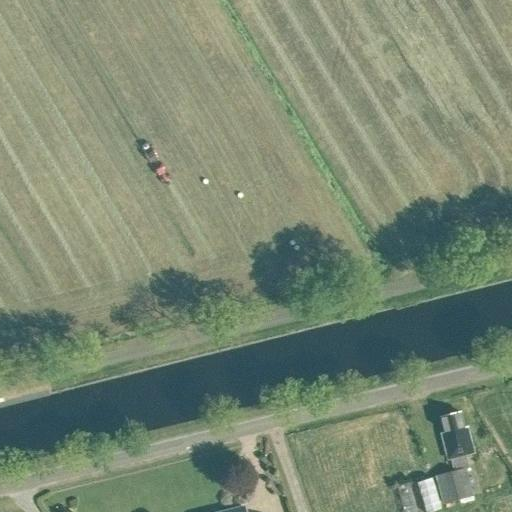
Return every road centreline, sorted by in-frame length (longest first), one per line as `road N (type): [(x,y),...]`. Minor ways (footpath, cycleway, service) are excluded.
road 1 (unclassified): [(0,489),(511,365)]
road 2 (unclassified): [(0,383),(511,259)]
